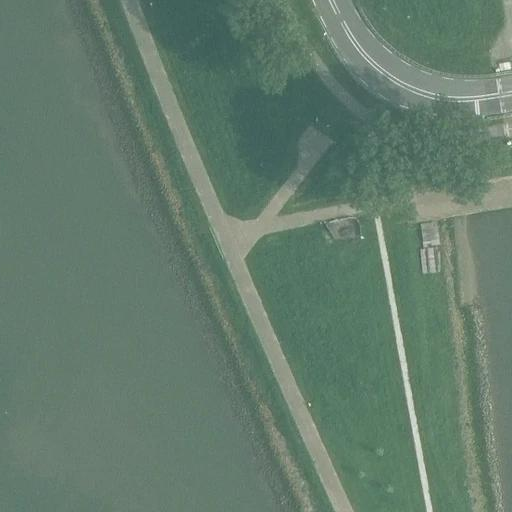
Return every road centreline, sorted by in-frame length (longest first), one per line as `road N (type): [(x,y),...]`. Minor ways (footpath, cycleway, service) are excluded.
road 1 (unclassified): [(343,511),(129,0)]
road 2 (secondary): [(511,94),(454,101),(406,88),(364,57),(330,0)]
